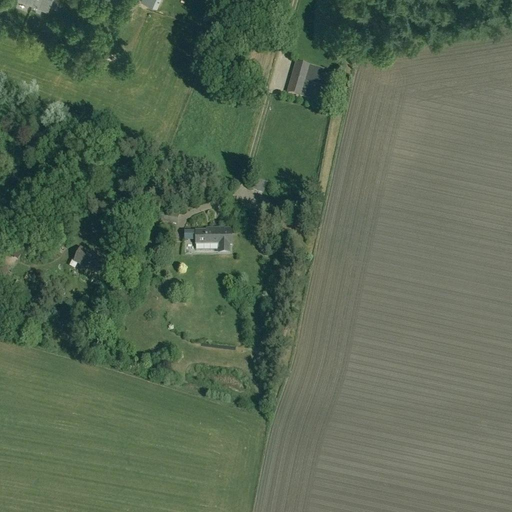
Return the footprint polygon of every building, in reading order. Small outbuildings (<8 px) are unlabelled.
[(56,11),(60,0),(42,0),(40,4),(56,11)] [(334,89),(337,76),(338,75),(335,75),(336,74),(296,63),(288,93),(302,97),(306,82),(331,89),(331,88),(334,89)] [(294,212),(306,217),(309,210),(296,206),(294,212)] [(163,210),(161,221),(177,224),(179,213),(163,210)] [(220,246),(220,253),(229,253),(228,246),(232,246),(232,230),(210,230),(210,232),(196,232),(196,246),(220,246)] [(100,259),(81,250),(76,259),(81,261),(79,265),(104,277),(111,261),(101,256),(100,259)] [(0,286),(11,272),(0,264),(0,286)] [(17,281),(12,288),(23,295),(28,288),(17,281)]
